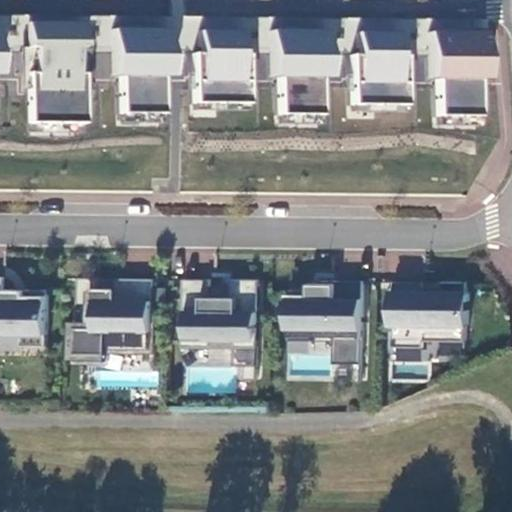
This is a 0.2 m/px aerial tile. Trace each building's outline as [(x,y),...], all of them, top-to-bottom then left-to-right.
[(25,90),(24,125),(80,125),(80,91),(87,91),(87,53),(87,49),(81,49),(81,25),(24,24),(24,49),(18,49),(18,52),(18,90),(25,90)] [(166,31),(111,30),(111,53),(110,79),(118,79),(116,115),(159,116),(159,79),(166,79),(166,54),(166,31)] [(323,32),(268,31),(268,55),(268,79),(274,79),(273,116),(316,117),(317,80),(324,80),(324,55),(323,32)] [(190,55),(189,104),(244,105),(245,56),(238,56),(238,32),(196,32),(196,55),(190,55)] [(481,35),(426,34),(426,57),(425,80),(432,80),(431,117),(474,118),(475,81),(480,81),(481,35)] [(348,56),(347,106),(402,107),(403,57),(395,57),(396,35),(354,35),(353,57),(348,56)] [(26,348),(52,348),(52,292),(29,292),(18,292),(8,292),(8,279),(0,278),(0,340),(2,341),(3,335),(26,335),(26,348)] [(105,280),(82,279),(82,311),(99,311),(99,329),(82,328),(81,361),(112,361),(112,363),(113,363),(113,351),(156,351),(157,280),(121,280),(121,290),(104,289),(105,280)] [(121,280),(105,280),(104,289),(121,290),(121,280)] [(215,281),(187,282),(187,349),(216,349),(215,341),(240,341),(240,349),(261,349),(261,367),(262,367),(262,349),(263,282),(235,282),(235,299),(215,299),(215,281)] [(312,292),(292,292),(292,337),(343,338),(343,365),(365,366),(365,383),(366,383),(367,366),(368,283),(325,282),(325,285),(313,285),(312,292)] [(472,328),(472,294),(471,294),(471,284),(444,284),(444,288),(428,288),(428,284),(397,283),(396,348),(429,349),(430,343),(468,343),(468,349),(470,349),(470,343),(470,328),(472,328)] [(261,367),(249,367),(249,381),(262,382),(262,367),(261,367)]
